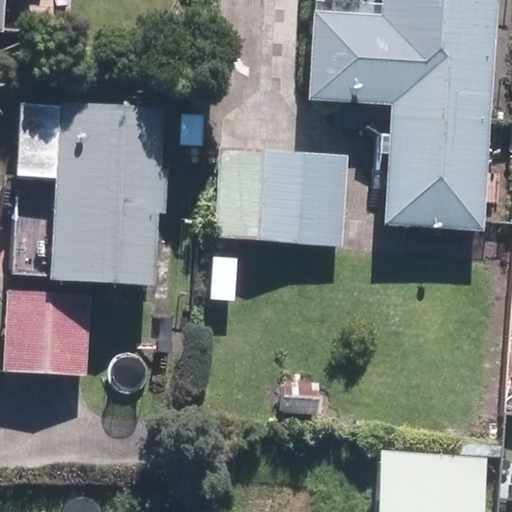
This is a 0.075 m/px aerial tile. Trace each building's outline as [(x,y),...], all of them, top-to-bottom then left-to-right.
[(470,231),(484,0),(374,0),(373,21),(304,17),(299,102),(382,107),(375,225),(470,231)] [(141,284),(152,112),(49,105),(37,277),(141,284)] [(336,157),(213,151),(209,237),(332,244),(336,157)] [(80,299),(0,296),(0,370),(76,374),(80,299)] [(235,511),(220,508),(218,511),(347,511),(362,447),(268,425),(247,511),(235,511)] [(466,511),(469,461),(369,455),(365,511),(466,511)]
